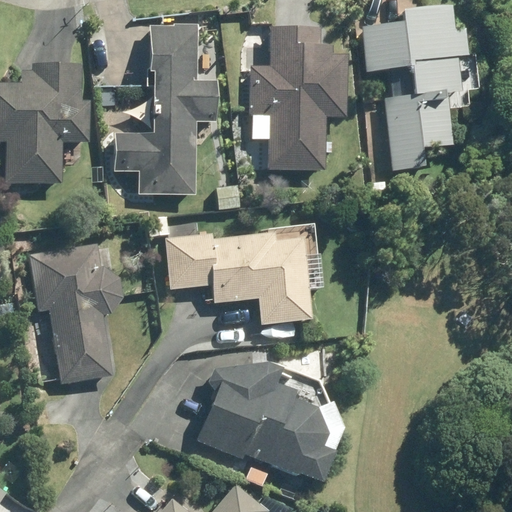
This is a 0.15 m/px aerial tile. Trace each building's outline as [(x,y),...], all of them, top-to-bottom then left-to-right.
[(391,97),(383,98),(390,172),(423,169),(421,148),(452,146),(448,110),(468,108),(466,91),(479,90),(475,53),(466,54),(464,30),(454,31),(451,6),(402,11),(403,22),(361,26),(365,73),(389,70),(391,97)] [(148,73),(153,73),(151,136),(114,134),(112,171),(137,172),(137,195),(192,196),(194,123),(213,124),(215,81),(195,81),(196,24),(173,24),(173,27),(150,26),(148,73)] [(331,55),(331,44),(318,44),(318,28),(268,27),(268,67),(250,66),(249,117),(267,118),(266,170),(324,172),(326,118),(345,118),(346,56),(331,55)] [(0,141),(4,142),(4,184),(60,185),(60,144),(88,144),(89,102),(78,102),(79,63),(31,63),(31,73),(19,73),(19,85),(0,84),(0,141)] [(237,187),(215,188),(216,209),(238,208),(237,187)] [(210,234),(164,238),(168,289),(211,286),(213,303),(257,299),(260,327),(309,323),(302,239),(274,241),(273,234),(210,239),(210,234)] [(110,313),(121,298),(119,279),(103,268),(99,269),(95,246),(28,256),(36,313),(48,311),(58,384),(111,376),(102,315),(110,313)] [(198,383),(177,434),(223,452),(226,447),(278,468),(279,465),(303,475),(314,445),(311,444),(320,422),(299,373),(251,354),(193,362),(188,374),(191,380),(198,383)] [(251,511),(256,507),(226,480),(198,511),(183,511),(164,495),(148,511),(251,511)]
